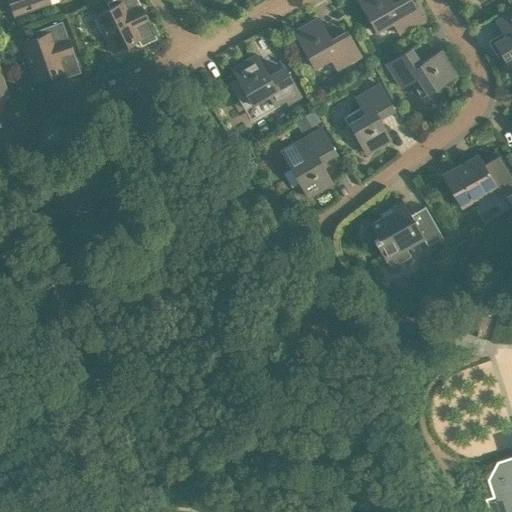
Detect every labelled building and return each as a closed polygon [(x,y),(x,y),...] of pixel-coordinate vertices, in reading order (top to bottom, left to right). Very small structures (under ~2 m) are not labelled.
[(46,4),(44,0),(0,0),(0,4),(9,1),(14,15),(46,4)] [(109,8),(94,16),(111,50),(136,37),(140,46),(156,38),(137,0),(109,0),(106,2),(109,8)] [(357,0),(376,32),(392,23),(398,33),(422,20),(410,0),(397,0),(392,3),(390,0),(357,0)] [(504,36),(494,42),(508,66),(511,64),(511,10),(496,20),(504,36)] [(330,59),(336,69),(360,56),(345,30),(330,39),(317,18),(293,32),(314,68),(330,59)] [(36,37),(21,43),(33,79),(60,69),(63,78),(79,72),(61,21),(34,31),(36,37)] [(400,87),(411,80),(421,96),(456,74),(441,50),(420,63),(410,48),(386,64),(400,87)] [(230,83),(244,108),(268,95),(274,106),(285,100),(287,104),(300,96),(283,67),(268,76),(255,54),(231,68),(237,79),(230,83)] [(361,108),(345,117),(365,153),(390,139),(377,118),(393,109),(378,84),(355,97),(361,108)] [(312,108),(307,99),(290,108),(295,117),(312,108)] [(295,120),(302,132),(319,123),(312,111),(295,120)] [(302,152),(286,161),(291,169),(285,173),(292,186),(299,183),(307,197),(332,183),(319,162),(335,153),(320,127),(296,141),(302,152)] [(511,179),(499,155),(481,165),(476,156),(443,175),(461,206),(494,187),(500,197),(504,198),(511,192),(511,179)] [(377,238),(373,240),(384,259),(391,268),(411,257),(406,247),(423,237),(428,245),(442,237),(425,208),(411,216),(402,201),(379,214),(381,218),(370,224),(377,238)] [(472,264),(468,257),(461,261),(465,268),(472,264)] [(511,511),(511,456),(498,461),(488,479),(494,496),(486,499),(489,511),(511,511)]
